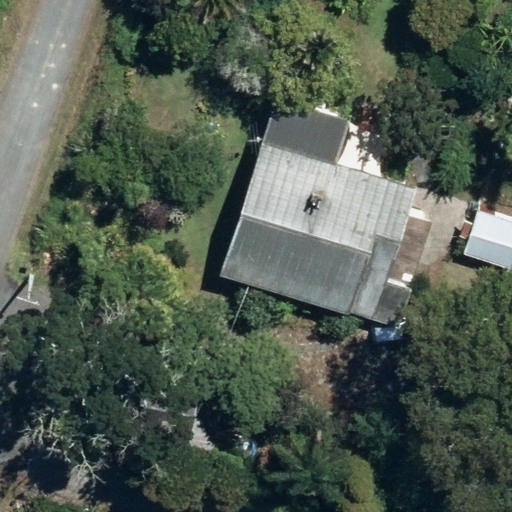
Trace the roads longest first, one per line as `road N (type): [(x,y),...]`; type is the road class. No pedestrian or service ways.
road 1 (residential): [(82,0),(0,247)]
road 2 (unknown): [(0,456),(183,511)]
